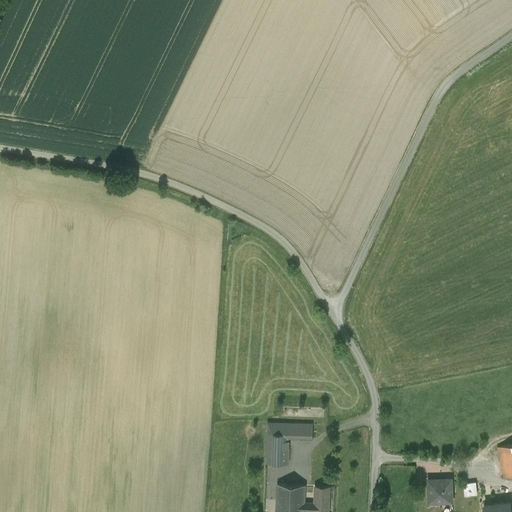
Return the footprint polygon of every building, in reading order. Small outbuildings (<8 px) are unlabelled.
[(313,424),(269,423),(268,430),(268,433),(289,433),(289,437),(313,438),(313,424)] [(268,433),(268,463),(288,464),(289,437),(289,433),(268,433)] [(511,443),(501,446),(507,478),(511,476),(511,443)] [(451,479),(429,480),(429,502),(452,501),(451,479)] [(476,482),(464,484),(465,495),(477,494),(476,482)] [(305,485),(278,484),(277,507),(303,509),(304,502),(305,485)] [(328,511),(330,486),(316,485),(315,503),(304,502),(303,509),(303,510),(304,510),(314,511),(323,511),(328,511)] [(510,501),(484,504),(485,511),(511,511),(510,501)]
